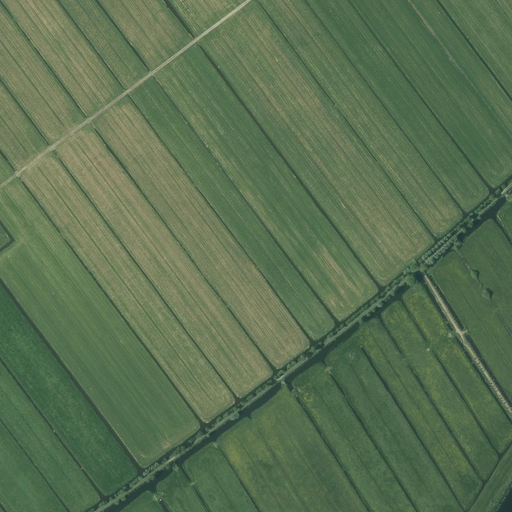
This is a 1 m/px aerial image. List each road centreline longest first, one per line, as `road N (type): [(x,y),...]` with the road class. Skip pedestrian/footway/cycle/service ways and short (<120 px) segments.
road 1 (track): [(0,188),(250,0)]
road 2 (track): [(511,415),(416,265)]
